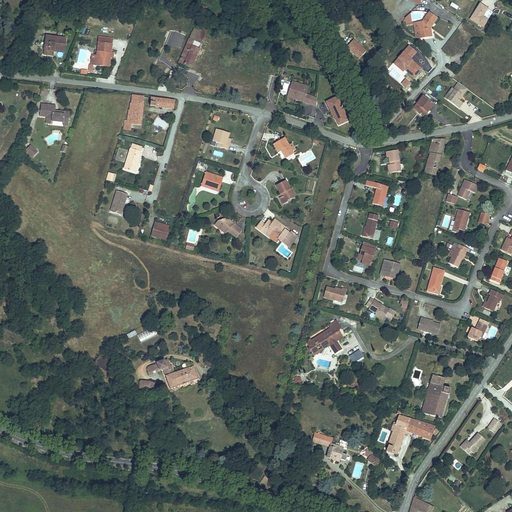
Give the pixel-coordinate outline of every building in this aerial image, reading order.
[(483,17),(488,9),(478,3),(469,20),(483,28),(488,19),(483,17)] [(413,22),(411,12),(409,14),(410,21),(407,21),(408,25),(415,23),(417,36),(422,38),(419,21),(413,22)] [(422,38),(430,36),(428,26),(432,25),(437,17),(429,12),(423,20),(419,21),(422,38)] [(349,46),(355,38),(352,36),(344,45),(352,52),(353,51),(354,50),(349,46)] [(193,38),(190,46),(201,51),(204,42),(193,38)] [(368,49),(355,38),(349,46),(354,50),(353,51),(361,57),(368,49)] [(54,61),(54,57),(55,53),(66,54),(68,43),(47,41),(45,59),(54,61)] [(99,59),(98,69),(112,71),(115,47),(100,46),(99,59)] [(201,51),(190,46),(182,65),(193,70),(201,51)] [(314,103),(316,96),(311,94),(313,87),(309,85),(308,89),(303,88),(304,84),(297,81),(292,95),(301,97),(300,99),(314,103)] [(463,95),(468,89),(459,82),(454,89),(453,87),(450,92),(452,94),(448,99),(459,108),(463,102),(461,100),(458,98),(461,94),(463,95)] [(345,107),(346,104),(343,96),(331,102),(336,113),(337,112),(338,113),(340,112),(341,114),(340,117),(343,125),(353,120),(348,110),(347,110),(345,107)] [(427,111),(433,103),(425,97),(415,109),(425,117),(429,113),(427,111)] [(144,129),(147,99),(136,98),(135,107),(134,107),(133,115),(131,115),(130,124),(130,129),(134,130),(134,128),(144,129)] [(153,109),(163,111),(165,103),(155,101),(153,109)] [(165,103),(163,111),(177,112),(178,104),(165,103)] [(429,113),(435,105),(433,103),(427,111),(429,113)] [(69,126),(70,115),(71,115),(72,113),(57,112),(58,106),(42,105),(41,117),(47,118),(47,124),(53,125),(53,122),(65,123),(64,126),(69,126)] [(220,131),(217,143),(222,144),(221,148),(232,152),(233,148),(230,147),(234,135),(220,131)] [(286,137),(276,144),(281,151),(284,149),(289,157),(296,153),(286,137)] [(448,137),(436,139),(432,152),(443,155),(448,137)] [(40,153),(32,146),(28,151),(36,158),(40,153)] [(400,150),(390,152),(391,157),(392,163),(394,163),(394,166),(391,166),(392,170),(394,170),(395,173),(404,172),(400,150)] [(36,158),(28,151),(27,152),(34,159),(36,158)] [(134,151),(126,172),(137,176),(140,167),(138,166),(141,159),(142,159),(144,155),(134,151)] [(443,155),(432,152),(428,166),(439,169),(443,155)] [(439,169),(428,166),(426,173),(437,176),(439,169)] [(112,182),(115,174),(108,172),(106,180),(112,182)] [(209,175),(204,188),(214,192),(214,191),(218,192),(218,191),(223,193),(227,181),(209,175)] [(381,193),(379,204),(387,206),(390,194),(392,186),(372,180),(371,185),(381,188),(379,193),(381,193)] [(292,202),(297,200),(295,197),(299,195),(296,189),(295,190),(291,181),(280,186),(285,195),(288,193),(289,196),(284,199),(287,206),(293,203),(292,202)] [(466,182),(458,198),(460,198),(467,201),(471,193),(476,195),(479,188),(466,182)] [(119,195),(112,216),(122,219),(125,211),(124,211),(126,203),(128,204),(129,199),(119,195)] [(452,196),(450,203),(458,206),(460,198),(458,198),(452,196)] [(459,234),(460,231),(461,226),(468,228),(472,215),(460,211),(454,232),(459,234)] [(377,231),(382,217),(373,214),(371,219),(369,225),(368,225),(365,237),(375,240),(377,231)] [(487,226),(490,217),(482,214),(479,224),(487,226)] [(229,220),(220,223),(224,233),(225,231),(229,234),(230,233),(239,240),(245,232),(238,227),(237,228),(233,225),(234,223),(229,220)] [(275,233),(282,238),(293,247),(299,238),(293,234),(293,235),(287,231),(288,230),(278,223),(276,226),(271,222),(267,227),(263,224),(259,230),(271,239),(275,233)] [(158,224),(156,230),(172,235),(174,229),(158,224)] [(172,235),(156,230),(154,235),(171,240),(172,235)] [(293,247),(282,238),(280,241),(291,249),(293,247)] [(378,247),(365,242),(364,247),(377,251),(378,247)] [(511,243),(511,244),(508,242),(503,252),(511,255),(511,243)] [(459,269),(463,261),(466,254),(468,254),(470,250),(461,246),(460,250),(457,249),(450,264),(459,269)] [(373,266),(377,251),(364,247),(363,251),(367,252),(366,254),(367,255),(367,257),(365,256),(360,255),(359,259),(364,260),(363,264),(373,266)] [(386,261),(383,274),(394,277),(393,279),(398,280),(402,266),(386,261)] [(500,285),(505,273),(503,273),(505,267),(507,268),(509,264),(500,261),(491,281),(500,285)] [(436,269),(430,291),(439,293),(441,284),(443,284),(446,272),(436,269)] [(326,300),(337,302),(337,300),(346,303),(349,291),(345,290),(344,291),(339,290),(339,292),(329,289),(326,300)] [(488,305),(486,310),(494,314),(500,302),(502,303),(504,298),(491,292),(489,297),(491,298),(488,305)] [(391,310),(390,312),(382,308),(384,306),(374,300),(370,307),(372,309),(371,311),(379,315),(378,317),(385,322),(387,318),(393,321),(398,313),(392,310),(391,310)] [(439,336),(441,326),(428,322),(429,321),(423,319),(419,330),(439,336)] [(334,330),(310,345),(317,355),(322,352),(319,348),(323,345),(326,349),(330,347),(332,348),(333,347),(340,343),(341,342),(338,336),(337,334),(341,331),(345,329),(340,322),(332,327),(334,330)] [(479,344),(481,339),(482,336),(486,335),(489,327),(487,326),(486,328),(480,325),(477,332),(473,330),(469,340),(479,344)] [(346,339),(341,331),(337,334),(338,336),(341,342),(346,339)] [(345,351),(340,343),(333,347),(338,356),(345,351)] [(350,355),(354,363),(364,357),(360,350),(350,355)] [(114,366),(100,356),(95,364),(108,373),(114,366)] [(171,389),(198,379),(194,365),(187,368),(186,364),(185,363),(183,363),(182,364),(182,365),(183,369),(174,373),(171,365),(170,366),(167,367),(164,360),(157,363),(158,364),(160,371),(161,371),(160,370),(163,369),(171,389)] [(160,371),(158,364),(150,367),(149,367),(148,368),(148,370),(150,375),(160,371)] [(437,375),(425,414),(445,420),(454,389),(445,386),(447,378),(437,375)] [(163,387),(151,382),(141,381),(140,389),(148,390),(150,390),(160,393),(163,387)] [(396,434),(393,442),(403,445),(407,432),(412,420),(402,417),(399,425),(397,424),(394,433),(396,434)] [(436,428),(412,420),(407,432),(432,440),(436,428)] [(495,437),(502,427),(495,423),(489,433),(495,437)] [(314,446),(328,450),(331,441),(317,437),(314,446)] [(478,452),(486,444),(479,437),(470,446),(467,444),(462,450),(465,452),(467,451),(472,455),(473,456),(478,451),(478,452)] [(403,445),(393,442),(389,454),(398,457),(403,445)] [(333,448),(332,451),(329,461),(334,462),(335,461),(341,463),(341,464),(346,466),(348,457),(342,456),(344,451),(333,448)] [(374,456),(369,462),(378,470),(382,465),(378,462),(379,461),(374,456)] [(452,464),(458,469),(462,465),(455,460),(452,464)] [(415,496),(409,511),(419,511),(421,509),(426,511),(429,511),(433,505),(415,496)]
